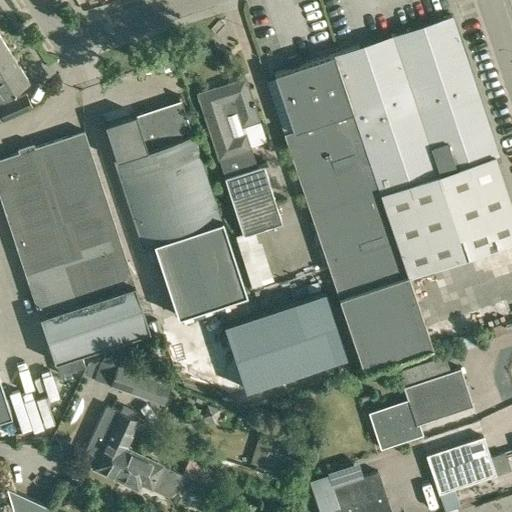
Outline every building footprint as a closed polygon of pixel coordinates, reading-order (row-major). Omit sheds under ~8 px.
[(291,67),(274,73),(293,129),(284,132),(363,369),(432,346),(408,274),(511,239),(511,203),(496,155),(499,154),(452,13),(299,64),(296,53),(287,56),(291,67)] [(0,67),(14,58),(1,38),(0,38),(0,67)] [(14,58),(0,67),(0,97),(28,80),(14,58)] [(256,167),(245,133),(242,125),(259,119),(245,77),(197,93),(243,234),(282,221),(263,164),(256,167)] [(0,112),(3,120),(33,106),(26,92),(0,103),(0,112)] [(119,118),(104,123),(145,245),(151,243),(167,289),(176,318),(246,295),(232,255),(220,220),(190,128),(180,99),(120,120),(119,118)] [(0,198),(54,362),(149,330),(83,130),(0,157),(0,198)] [(261,315),(222,327),(244,393),(345,360),(331,315),(324,294),(261,315)] [(156,380),(156,378),(159,368),(105,349),(101,360),(105,361),(156,380)] [(450,370),(445,354),(398,370),(403,386),(407,398),(367,411),(380,448),(422,433),(419,423),(473,405),(460,367),(450,370)] [(171,384),(156,378),(156,380),(105,361),(98,380),(109,384),(109,385),(164,404),(171,384)] [(0,411),(10,408),(0,378),(0,411)] [(93,469),(123,482),(136,453),(126,449),(139,420),(120,411),(106,405),(84,451),(98,458),(93,469)] [(270,468),(281,435),(261,428),(250,461),(270,468)] [(438,492),(496,473),(483,435),(425,454),(438,492)] [(136,453),(123,482),(139,490),(141,484),(164,494),(166,494),(168,495),(170,494),(171,493),(173,492),(174,491),(175,489),(182,473),(163,466),(136,453)] [(391,511),(378,470),(332,485),(328,473),(308,480),(318,511),(391,511)] [(63,511),(49,506),(11,489),(7,486),(14,511),(63,511)]
